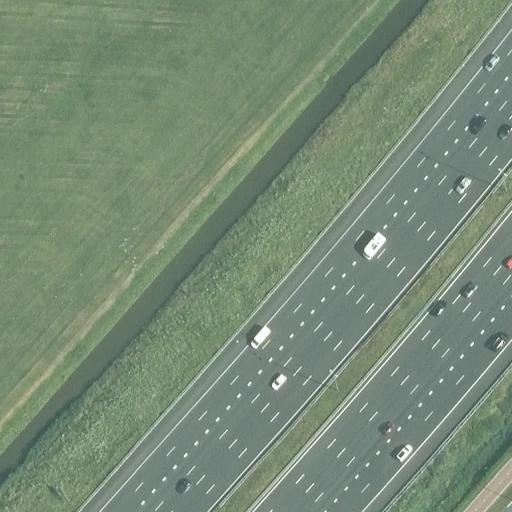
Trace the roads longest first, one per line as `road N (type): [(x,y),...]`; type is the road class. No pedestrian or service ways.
road 1 (motorway): [(511,100),(303,364),(170,511)]
road 2 (motorway): [(303,511),(511,256)]
